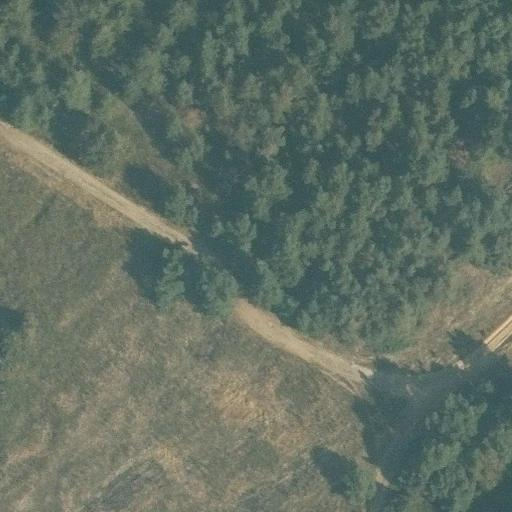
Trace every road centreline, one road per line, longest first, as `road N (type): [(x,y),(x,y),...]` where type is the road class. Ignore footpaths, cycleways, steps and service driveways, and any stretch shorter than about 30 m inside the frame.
road 1 (track): [(0,125),(332,358),(444,395),(511,330)]
road 2 (unknown): [(428,390),(362,511)]
